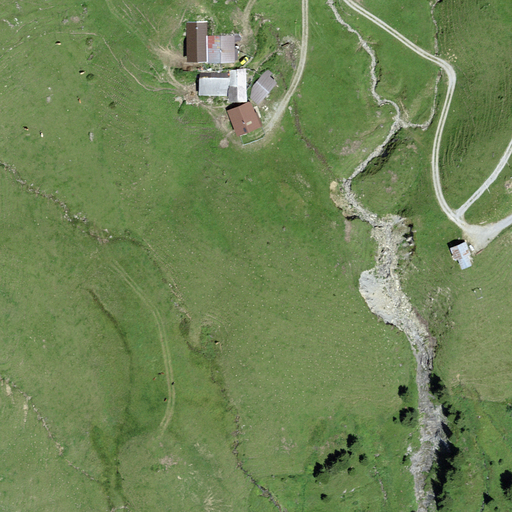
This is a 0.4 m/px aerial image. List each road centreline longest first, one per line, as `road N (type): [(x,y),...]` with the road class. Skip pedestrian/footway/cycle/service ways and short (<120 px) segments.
road 1 (track): [(346,0),(452,74),(434,164)]
road 2 (track): [(271,120),(302,64),(304,0)]
road 3 (track): [(434,164),(437,193),(468,228),(493,230),(511,217)]
